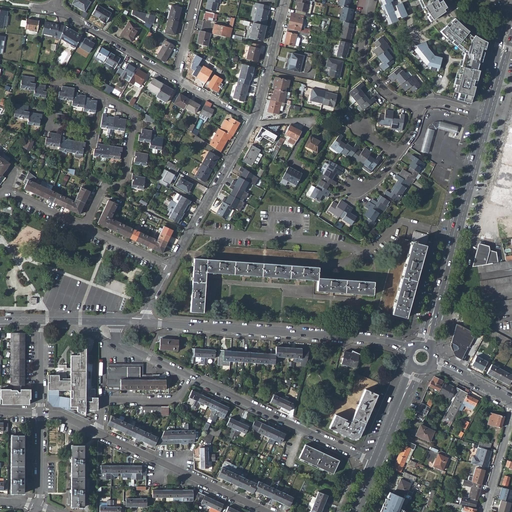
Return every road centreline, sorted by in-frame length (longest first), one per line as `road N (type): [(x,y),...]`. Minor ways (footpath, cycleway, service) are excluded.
road 1 (residential): [(103,183),(116,184),(126,166),(132,111),(56,75),(49,123),(90,137),(87,174)]
road 2 (residential): [(383,342),(139,322)]
road 3 (residential): [(374,463),(189,376)]
road 4 (secondary): [(435,303),(485,113)]
road 5 (residential): [(264,511),(97,433)]
road 6 (residential): [(170,266),(252,120)]
road 7 (residential): [(50,8),(175,77)]
road 8 (residential): [(419,104),(388,94),(363,65),(371,0)]
road 9 (residential): [(97,433),(104,400),(172,401),(189,376)]
road 10 (residential): [(252,120),(283,0)]
